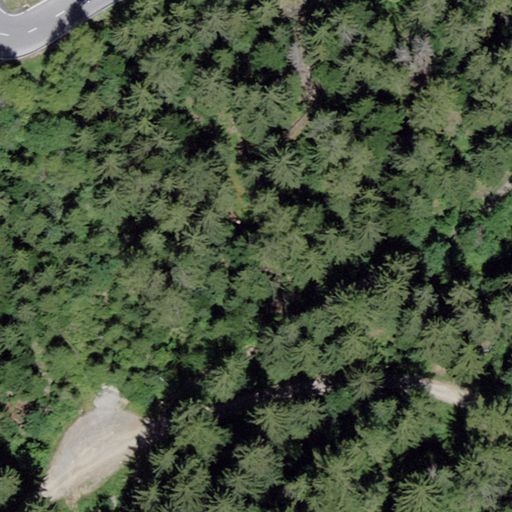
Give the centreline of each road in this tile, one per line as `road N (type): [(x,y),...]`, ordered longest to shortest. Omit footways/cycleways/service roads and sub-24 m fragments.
road 1 (track): [(511,418),(405,381),(212,404),(60,476),(19,511)]
road 2 (track): [(138,511),(154,428),(173,394),(195,377)]
